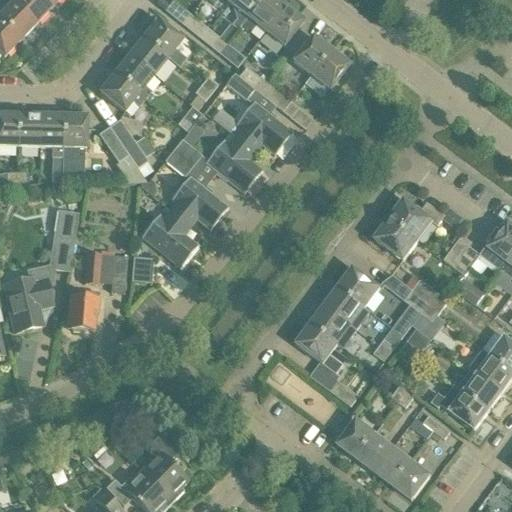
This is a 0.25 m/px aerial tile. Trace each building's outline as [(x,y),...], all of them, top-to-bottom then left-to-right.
[(39,0),(15,0),(11,4),(34,26),(50,10),(39,0)] [(39,0),(50,10),(59,0),(39,0)] [(262,0),(233,0),(229,6),(232,9),(236,22),(231,28),(237,32),(246,21),(262,0)] [(262,0),(246,21),(241,27),(246,31),(252,30),(254,27),(264,35),(271,26),(284,10),(271,0),(262,0)] [(183,27),(191,17),(173,2),(165,13),(175,21),(183,27)] [(0,24),(18,43),(34,26),(11,4),(3,12),(0,8),(0,24)] [(283,50),(303,25),(284,10),(264,35),(283,50)] [(191,17),(183,27),(191,33),(201,41),(209,31),(191,17)] [(157,22),(142,41),(167,61),(177,69),(183,61),(174,53),(182,43),(157,22)] [(0,56),(1,56),(3,59),(18,43),(0,24),(0,56)] [(219,56),(226,46),(209,31),(201,41),(211,49),(219,56)] [(292,64),(309,78),(329,53),(312,39),(292,64)] [(142,41),(128,58),(153,79),(167,61),(142,41)] [(226,46),(219,56),(234,67),(241,57),(226,46)] [(328,93),(348,68),(329,53),(309,78),(328,93)] [(128,58),(113,76),(145,102),(151,93),(145,89),(153,79),(128,58)] [(248,105),(265,84),(257,78),(247,70),(239,80),(234,76),(226,87),(248,105)] [(145,102),(113,76),(99,94),(124,114),(132,104),(139,109),(145,102)] [(207,79),(200,88),(210,96),(217,87),(207,79)] [(220,112),(212,122),(233,139),(254,156),(260,148),(273,158),(273,159),(292,136),(291,135),(290,136),(274,123),(276,120),(271,116),(275,110),(264,101),(265,100),(273,90),(265,84),(248,105),(252,107),(237,126),(220,112)] [(205,103),(210,96),(200,88),(195,95),(205,103)] [(90,104),(101,119),(110,112),(99,97),(90,104)] [(282,114),(290,120),(305,132),(313,122),(290,104),(282,114)] [(187,135),(201,118),(191,110),(177,127),(187,135)] [(0,149),(16,150),(17,118),(0,117),(0,149)] [(16,150),(39,151),(40,119),(17,118),(16,150)] [(62,160),(62,151),(63,119),(40,119),(39,151),(51,151),(51,160),(62,160)] [(85,151),(86,119),(63,119),(62,151),(85,151)] [(110,129),(128,158),(137,171),(147,164),(119,123),(110,129)] [(128,158),(110,129),(99,137),(118,165),(128,158)] [(254,156),(233,139),(227,147),(223,145),(224,144),(223,143),(205,166),(206,167),(243,196),(242,196),(243,197),(262,174),(261,173),(260,174),(247,164),(254,156)] [(201,158),(182,143),(165,164),(184,180),(201,158)] [(26,174),(16,175),(16,187),(27,186),(26,174)] [(0,188),(16,187),(16,175),(6,175),(0,176),(0,188)] [(52,191),(62,190),(61,178),(51,178),(52,191)] [(190,230),(196,222),(209,232),(208,233),(209,234),(228,211),(227,210),(226,210),(189,181),(190,181),(189,180),(170,203),(171,204),(172,203),(175,206),(169,214),(190,230)] [(426,206),(420,214),(403,202),(388,222),(418,244),(432,225),(437,229),(438,228),(444,220),(445,220),(445,219),(427,205),(426,206)] [(190,230),(169,214),(163,222),(159,219),(160,218),(159,218),(140,241),(141,242),(142,241),(179,270),(178,271),(179,272),(198,248),(197,248),(196,248),(183,238),(190,230)] [(58,243),(54,272),(69,275),(74,245),(78,217),(63,215),(58,243)] [(403,264),(418,244),(388,222),(374,242),(403,264)] [(487,247),(480,257),(480,258),(502,274),(511,259),(511,227),(507,224),(500,234),(497,231),(488,242),(492,245),(489,249),(487,247)] [(443,263),(454,271),(470,249),(459,241),(443,263)] [(470,249),(454,271),(465,279),(480,258),(480,257),(470,249)] [(364,260),(382,268),(386,258),(369,250),(364,260)] [(99,288),(99,286),(111,286),(110,295),(124,296),(127,259),(101,258),(101,257),(85,256),(83,287),(99,288)] [(511,286),(511,259),(502,274),(511,281),(509,284),(511,286)] [(133,261),(131,285),(132,285),(151,286),(153,262),(133,261)] [(30,283),(3,290),(14,336),(42,330),(37,310),(51,307),(45,284),(42,269),(28,273),(30,283)] [(0,290),(26,283),(22,270),(0,275),(0,290)] [(365,310),(380,290),(379,289),(353,270),(338,290),(365,310)] [(433,309),(412,293),(392,278),(383,285),(379,289),(380,290),(383,291),(385,288),(404,303),(425,319),(433,309)] [(420,282),(412,293),(433,309),(441,298),(420,282)] [(70,294),(68,331),(71,331),(73,334),(80,334),(82,332),(93,333),(94,317),(97,317),(98,296),(99,290),(71,288),(70,294)] [(338,292),(325,309),(357,333),(370,314),(365,310),(338,290),(337,291),(338,292)] [(483,314),(492,303),(484,297),(476,308),(483,314)] [(448,303),(441,298),(433,309),(440,314),(448,303)] [(357,333),(325,309),(312,327),(311,326),(310,327),(338,347),(344,351),(357,333)] [(440,314),(433,309),(425,319),(432,325),(440,314)] [(403,339),(408,332),(398,325),(393,331),(403,339)] [(338,347),(310,327),(295,347),(320,365),(322,367),(323,367),(336,376),(343,367),(330,358),(338,347)] [(511,344),(505,340),(491,359),(511,374),(511,344)] [(379,349),(389,357),(395,350),(384,342),(379,349)] [(408,343),(402,350),(413,358),(419,351),(408,343)] [(389,357),(379,349),(373,357),(384,365),(389,357)] [(408,365),(413,358),(402,350),(397,357),(408,365)] [(511,381),(511,374),(491,359),(483,353),(469,371),(471,372),(502,396),(511,381)] [(322,367),(320,365),(310,378),(309,379),(329,394),(337,383),(340,379),(336,376),(323,367),(322,367)] [(502,396),(471,372),(457,390),(488,414),(502,396)] [(329,394),(350,409),(358,399),(337,383),(329,394)] [(488,414),(457,390),(454,388),(445,401),(438,396),(431,405),(438,411),(441,407),(450,414),(449,415),(474,433),(488,414)] [(398,405),(406,394),(399,389),(391,400),(398,405)] [(406,394),(398,405),(405,411),(414,400),(406,394)] [(434,434),(439,427),(429,419),(423,426),(434,434)] [(416,421),(410,429),(427,442),(434,434),(423,426),(416,421)] [(337,448),(356,462),(374,437),(355,423),(337,448)] [(439,427),(434,434),(444,442),(450,435),(439,427)] [(150,464),(141,473),(172,504),(183,492),(181,490),(188,482),(169,463),(177,455),(159,437),(150,445),(156,452),(147,461),(150,464)] [(356,462),(374,476),(393,451),(374,437),(356,462)] [(374,476),(393,489),(411,464),(393,451),(374,476)] [(412,504),(430,479),(411,464),(393,489),(412,504)] [(158,511),(163,511),(172,504),(141,473),(132,482),(130,479),(121,488),(114,482),(105,490),(124,508),(132,500),(144,511),(158,511)] [(463,511),(476,495),(469,490),(457,506),(463,511)] [(119,511),(121,511),(103,493),(94,502),(100,508),(96,511),(119,511)]
